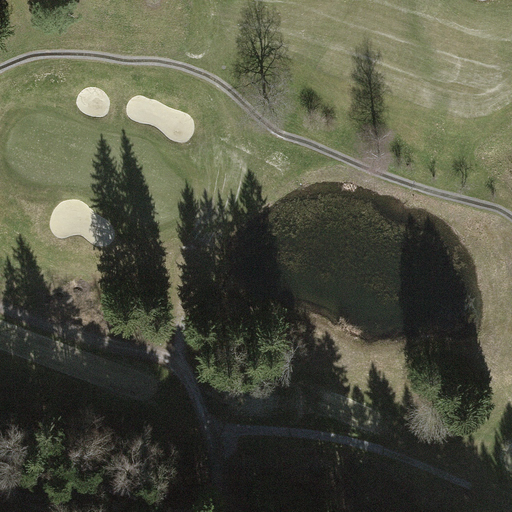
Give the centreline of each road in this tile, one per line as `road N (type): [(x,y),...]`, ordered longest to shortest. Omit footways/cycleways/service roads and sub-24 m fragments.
road 1 (track): [(207,426),(346,440),(470,485)]
road 2 (track): [(0,308),(185,372)]
road 3 (track): [(207,426),(183,364),(177,283)]
